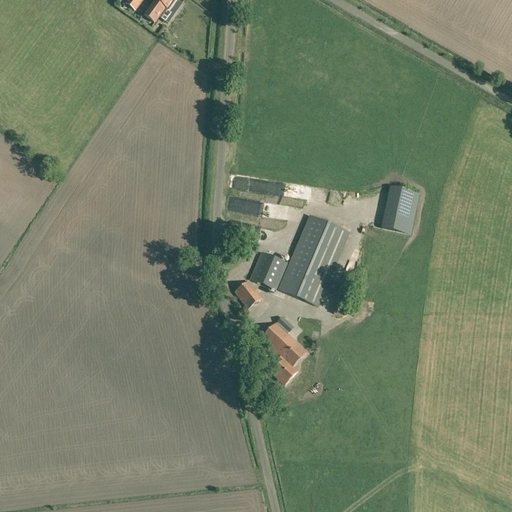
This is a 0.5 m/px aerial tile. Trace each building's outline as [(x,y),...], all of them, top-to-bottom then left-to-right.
[(128,0),(125,5),(136,13),(144,0),(128,0)] [(174,6),(172,5),(175,0),(152,0),(155,2),(144,16),(154,24),(165,9),(168,11),(169,10),(170,11),(173,11),(175,8),(174,6)] [(240,151),(241,160),(258,159),(258,151),(240,151)] [(278,292),(307,304),(317,308),(349,233),(309,217),(278,292)] [(384,242),(375,269),(375,272),(373,275),(373,283),(382,286),(392,286),(396,273),(396,274),(399,267),(399,250),(402,243),(384,242)] [(283,262),(261,254),(257,252),(246,279),(271,290),(283,262)] [(262,300),(248,283),(234,293),(248,311),(262,300)] [(350,285),(339,283),(333,314),(344,316),(350,285)] [(285,361),(293,368),(306,354),(290,339),(291,337),(288,334),(293,329),(282,318),(259,343),(279,361),(280,360),(283,363),(285,361)] [(285,361),(283,363),(272,375),(284,387),(298,373),(293,368),(285,361)]
